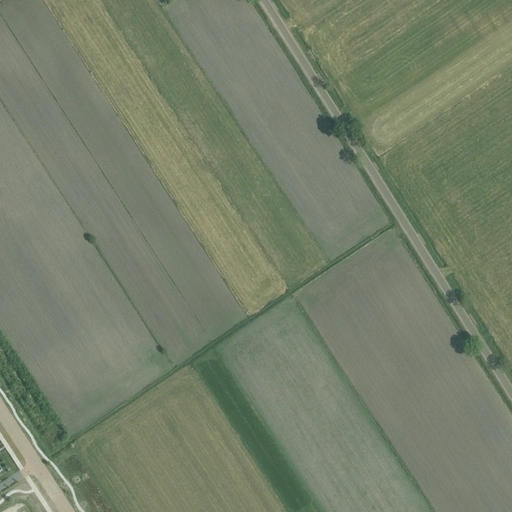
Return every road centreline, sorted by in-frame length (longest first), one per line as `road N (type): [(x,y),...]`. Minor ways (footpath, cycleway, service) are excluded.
road 1 (unclassified): [(511,398),(262,0)]
road 2 (unclassified): [(66,511),(0,409)]
